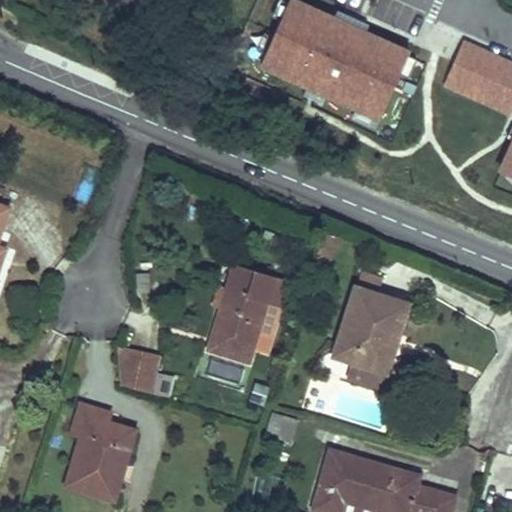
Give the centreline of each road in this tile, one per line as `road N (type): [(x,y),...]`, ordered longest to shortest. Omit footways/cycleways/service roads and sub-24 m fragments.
road 1 (tertiary): [(150,122),(511,268)]
road 2 (residential): [(150,122),(89,293)]
road 3 (tertiary): [(0,58),(150,122)]
